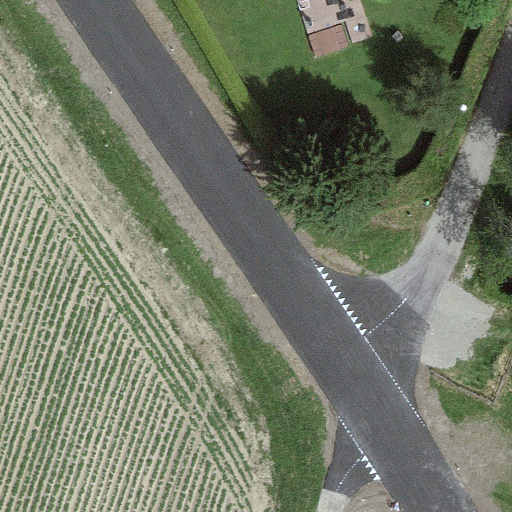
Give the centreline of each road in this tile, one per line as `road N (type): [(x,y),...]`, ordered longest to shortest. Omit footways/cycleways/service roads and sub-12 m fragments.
road 1 (tertiary): [(444,511),(95,0)]
road 2 (track): [(511,58),(421,287),(352,377)]
